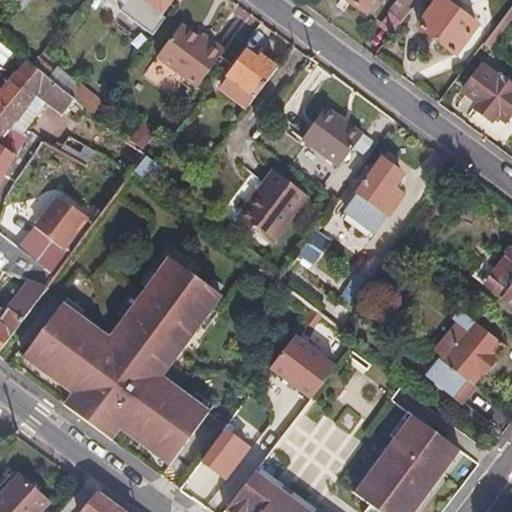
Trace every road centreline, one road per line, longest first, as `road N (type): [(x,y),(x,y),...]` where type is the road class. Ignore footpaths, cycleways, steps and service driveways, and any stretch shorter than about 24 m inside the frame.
road 1 (residential): [(262,0),(511,185)]
road 2 (tertiary): [(161,511),(0,395)]
